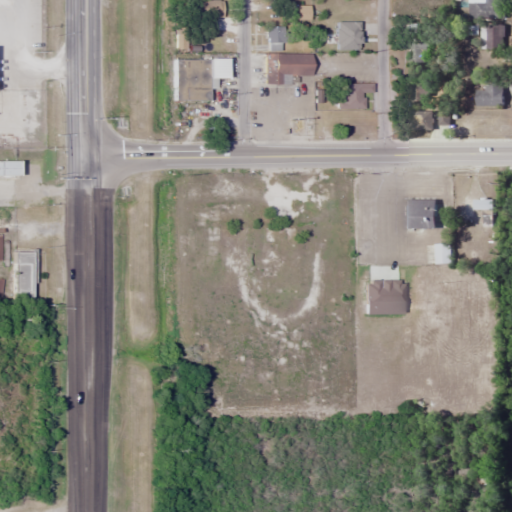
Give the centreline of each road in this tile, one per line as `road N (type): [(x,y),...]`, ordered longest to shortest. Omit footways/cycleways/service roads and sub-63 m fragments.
road 1 (primary): [(84,511),(82,0)]
road 2 (secondary): [(511,152),(83,155)]
road 3 (residential): [(243,154),(241,0)]
road 4 (residential): [(384,153),(384,0)]
